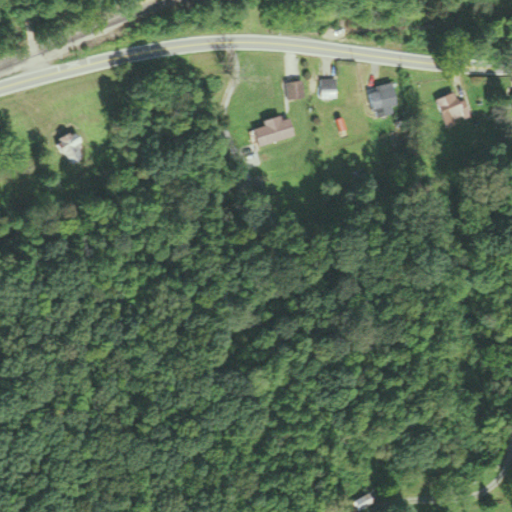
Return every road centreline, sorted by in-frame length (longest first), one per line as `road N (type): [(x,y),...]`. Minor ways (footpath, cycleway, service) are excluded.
road 1 (tertiary): [(0,91),(183,48),(270,46),(511,66)]
road 2 (residential): [(511,423),(504,469),(479,492),(396,500)]
